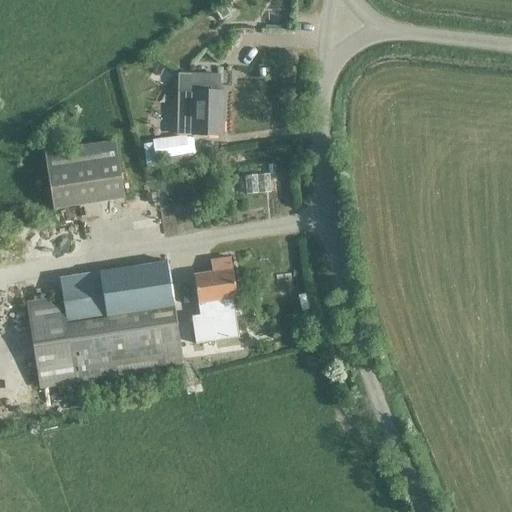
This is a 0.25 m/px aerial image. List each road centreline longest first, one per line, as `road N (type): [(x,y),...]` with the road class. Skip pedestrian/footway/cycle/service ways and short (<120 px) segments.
road 1 (unclassified): [(421,511),(336,295),(321,200),(324,63)]
road 2 (unclassified): [(392,28),(511,42)]
